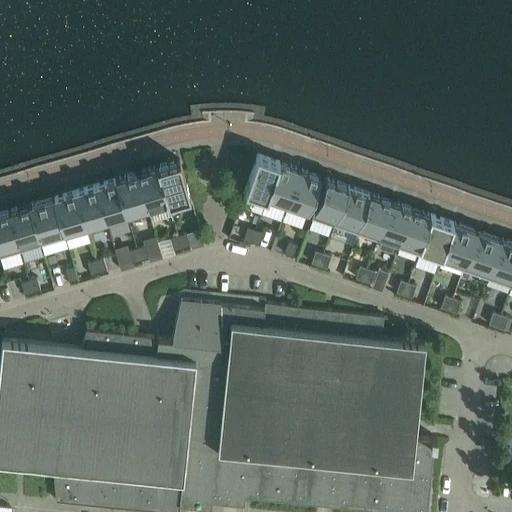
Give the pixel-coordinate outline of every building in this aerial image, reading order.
[(264,201),(278,161),(257,154),(243,194),(264,201)] [(179,159),(157,166),(169,207),(191,200),(179,159)] [(285,209),(299,169),(278,161),(264,201),(285,209)] [(148,213),(169,207),(157,166),(136,172),(148,213)] [(320,176),(299,169),(285,209),(306,216),(320,176)] [(127,219),(148,213),(136,172),(115,178),(127,219)] [(332,224),(346,185),(325,177),(311,217),(332,224)] [(115,178),(94,185),(106,225),(127,219),(115,178)] [(85,232),(106,225),(94,185),(73,191),(85,232)] [(333,224),(355,232),(368,193),(346,185),(333,224)] [(73,191),(52,197),(64,238),(85,232),(73,191)] [(368,193),(355,232),(376,239),(390,200),(368,193)] [(52,197),(30,204),(42,244),(64,238),(52,197)] [(390,200),(376,239),(380,241),(378,247),(391,251),(393,245),(398,247),(412,208),(390,200)] [(8,210),(20,251),(42,244),(30,204),(8,210)] [(412,208),(398,247),(420,255),(434,215),(412,208)] [(0,256),(20,251),(8,210),(0,212),(0,256)] [(434,215),(420,255),(442,262),(456,223),(434,215)] [(456,223),(442,262),(464,270),(477,230),(456,223)] [(250,242),(255,229),(247,226),(242,239),(250,242)] [(255,229),(250,242),(258,245),(263,232),(255,229)] [(477,230),(464,270),(486,277),(499,238),(477,230)] [(185,232),(177,235),(181,248),(189,245),(185,232)] [(173,250),(181,248),(177,235),(169,237),(173,250)] [(511,242),(499,238),(486,277),(507,285),(511,271),(511,242)] [(297,244),(288,241),(284,253),(292,256),(297,244)] [(136,247),(140,260),(148,257),(144,245),(136,247)] [(140,260),(136,247),(128,250),(132,262),(140,260)] [(315,249),(310,262),(318,265),(322,252),(315,249)] [(322,252),(318,265),(326,267),(330,255),(322,252)] [(103,257),(95,259),(99,272),(107,270),(103,257)] [(90,275),(99,272),(95,259),(87,262),(90,275)] [(359,265),(355,277),(363,280),(367,267),(359,265)] [(77,279),(73,266),(65,268),(68,281),(77,279)] [(367,267),(363,280),(370,283),(375,270),(367,267)] [(36,277),(28,279),(32,292),(40,290),(36,277)] [(24,294),(32,292),(28,279),(20,282),(24,294)] [(403,294),(408,281),(400,279),(395,291),(403,294)] [(408,281),(403,294),(411,297),(415,284),(408,281)] [(448,309),(452,297),(444,294),(440,307),(448,309)] [(80,345),(21,339),(1,337),(0,346),(0,460),(52,465),(55,500),(174,511),(178,511),(180,498),(243,504),(244,495),(332,504),(408,511),(426,511),(432,445),(435,445),(435,437),(431,437),(431,438),(413,436),(423,339),(381,335),(383,314),(285,304),(267,302),(264,302),(264,308),(221,303),(220,301),(180,297),(171,337),(85,328),(80,345)] [(452,297),(448,309),(456,312),(460,299),(452,297)] [(496,326),(500,313),(492,311),(488,323),(496,326)] [(500,313),(496,326),(503,329),(508,316),(500,313)]
